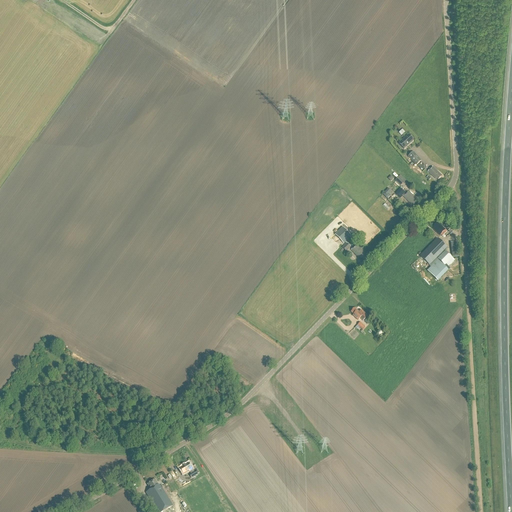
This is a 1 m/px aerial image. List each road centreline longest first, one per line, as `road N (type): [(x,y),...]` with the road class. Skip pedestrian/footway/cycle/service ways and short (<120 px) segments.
road 1 (tertiary): [(72,511),(241,404),(452,185)]
road 2 (motorway): [(511,90),(504,244),(511,511)]
road 3 (track): [(479,511),(460,234)]
road 4 (tertiary): [(452,185),(446,0)]
